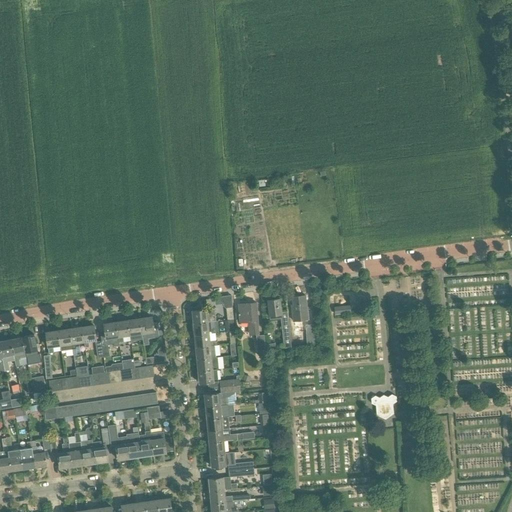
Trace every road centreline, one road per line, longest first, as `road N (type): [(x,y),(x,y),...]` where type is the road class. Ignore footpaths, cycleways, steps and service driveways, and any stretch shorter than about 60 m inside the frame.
road 1 (residential): [(169,294),(511,246)]
road 2 (residential): [(0,498),(190,472)]
road 3 (residential): [(0,323),(169,294)]
road 4 (unclassified): [(53,396),(179,381)]
